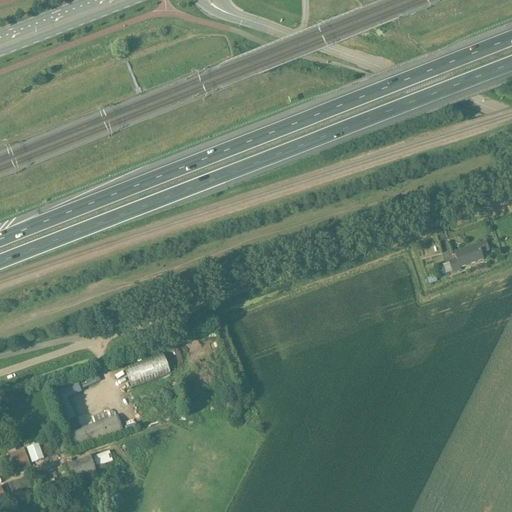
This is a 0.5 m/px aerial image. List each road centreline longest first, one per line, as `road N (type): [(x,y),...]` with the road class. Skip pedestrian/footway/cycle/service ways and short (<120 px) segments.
road 1 (motorway): [(511,38),(0,240)]
road 2 (motorway): [(0,261),(511,63)]
road 3 (unclassified): [(511,197),(0,372)]
road 4 (secondary): [(219,9),(511,117)]
road 5 (secondary): [(0,52),(137,0)]
